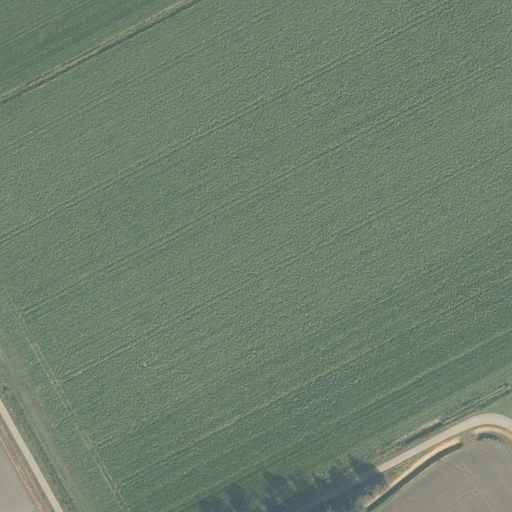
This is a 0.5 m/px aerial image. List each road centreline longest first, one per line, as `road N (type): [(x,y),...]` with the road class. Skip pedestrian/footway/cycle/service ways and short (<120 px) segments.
road 1 (unclassified): [(511,429),(468,424),(300,511)]
road 2 (unclassified): [(58,511),(0,406)]
